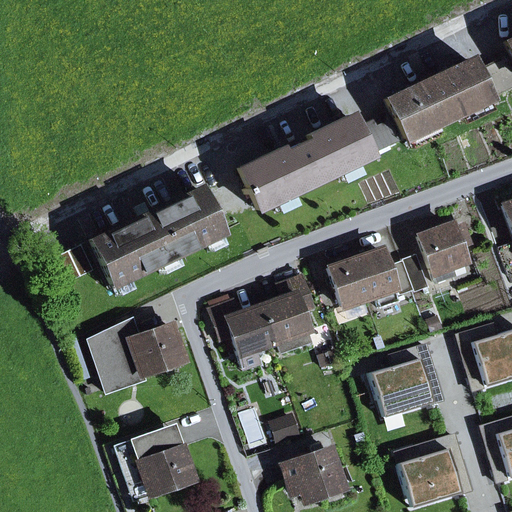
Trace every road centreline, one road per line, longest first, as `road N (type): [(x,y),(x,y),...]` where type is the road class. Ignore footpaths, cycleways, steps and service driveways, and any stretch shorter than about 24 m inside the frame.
road 1 (residential): [(511,169),(289,251),(190,297),(188,319),(257,511)]
road 2 (residential): [(511,4),(11,241)]
